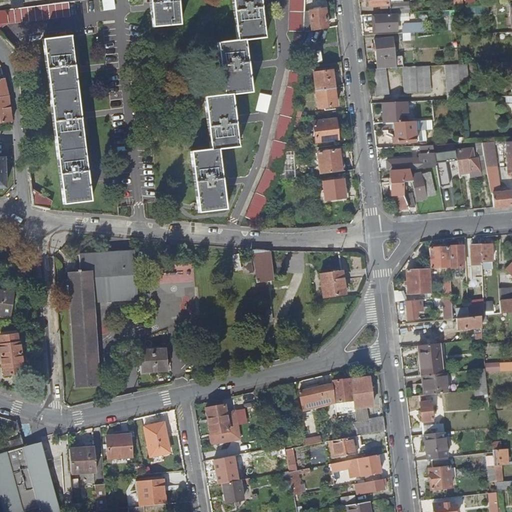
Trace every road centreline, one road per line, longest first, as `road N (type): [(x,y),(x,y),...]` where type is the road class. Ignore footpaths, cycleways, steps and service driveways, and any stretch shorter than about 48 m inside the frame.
road 1 (residential): [(373,233),(272,243),(39,220)]
road 2 (residential): [(345,0),(373,233)]
road 3 (residential): [(39,220),(53,418)]
road 4 (residential): [(0,48),(18,136),(19,208)]
road 5 (residential): [(389,351),(408,511)]
road 6 (residential): [(180,395),(321,362)]
road 7 (residential): [(53,418),(180,395)]
